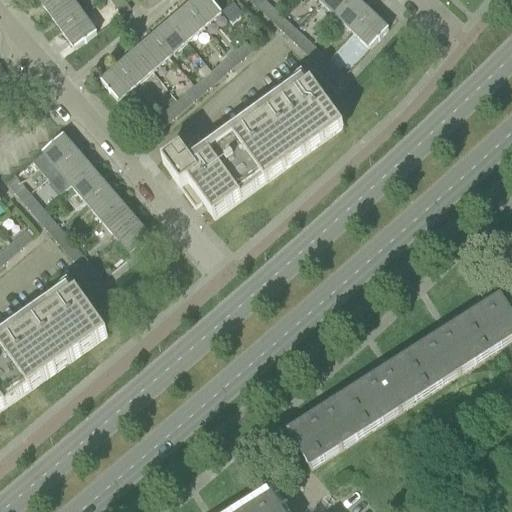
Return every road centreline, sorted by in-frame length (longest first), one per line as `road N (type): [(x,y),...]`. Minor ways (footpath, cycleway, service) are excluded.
road 1 (primary): [(511,56),(3,511)]
road 2 (primary): [(84,511),(511,134)]
road 3 (residential): [(220,277),(0,464)]
road 4 (residential): [(220,277),(64,102)]
road 5 (residential): [(176,0),(64,102)]
